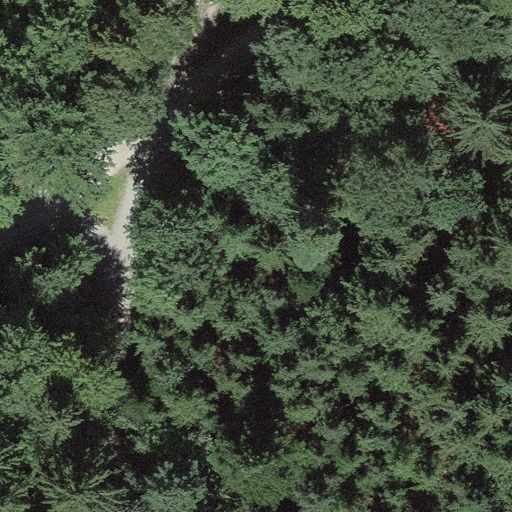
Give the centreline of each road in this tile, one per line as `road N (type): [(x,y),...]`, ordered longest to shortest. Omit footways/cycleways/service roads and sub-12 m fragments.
road 1 (track): [(67,511),(75,454),(163,122),(203,0)]
road 2 (track): [(311,0),(44,223),(0,242)]
